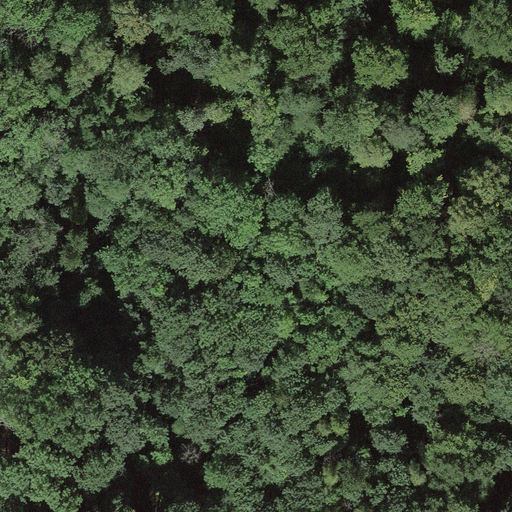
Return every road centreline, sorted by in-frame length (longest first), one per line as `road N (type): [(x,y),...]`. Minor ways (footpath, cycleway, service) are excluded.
road 1 (track): [(511,453),(414,394),(284,352),(276,326),(281,287),(334,226),(427,173),(511,143)]
road 2 (track): [(467,155),(400,138),(332,147),(224,234)]
